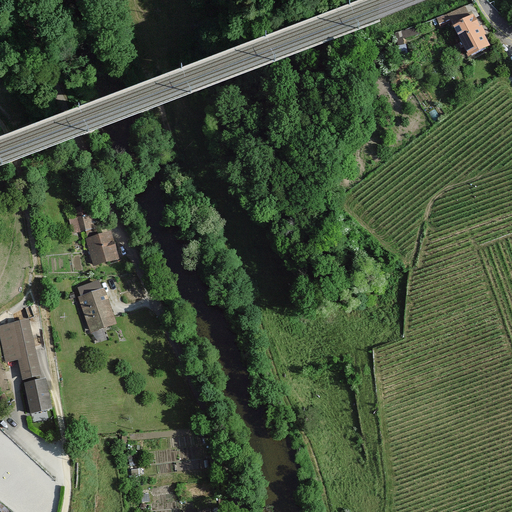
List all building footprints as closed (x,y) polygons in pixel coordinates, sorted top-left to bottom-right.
[(489,47),(473,15),(455,24),(471,56),(489,47)] [(402,43),(423,37),(419,26),(399,32),(402,43)] [(69,208),(73,240),(93,238),(89,206),(69,208)] [(93,238),(85,243),(94,274),(122,266),(114,236),(93,238)] [(77,299),(92,337),(119,326),(104,289),(77,299)] [(22,386),(48,380),(32,318),(0,325),(0,350),(4,367),(16,364),(22,386)] [(22,386),(32,421),(55,416),(48,380),(22,386)]
